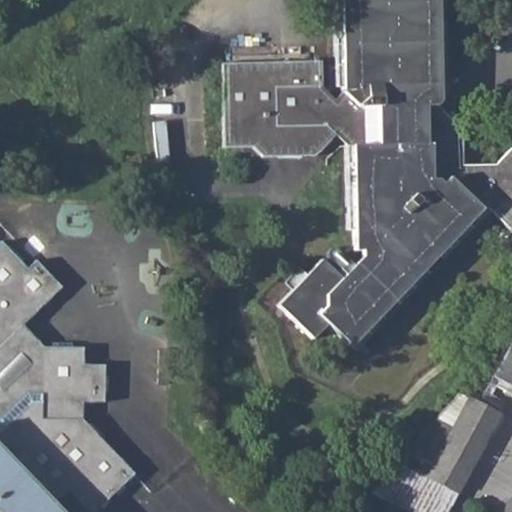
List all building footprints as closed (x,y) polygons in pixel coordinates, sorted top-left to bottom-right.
[(349,345),(480,208),(487,208),(511,233),(511,232),(511,148),(511,147),(495,164),(462,165),(461,120),(454,120),(437,104),(440,100),(439,84),(446,83),(444,0),(334,0),(335,66),(342,66),(343,90),(336,97),(321,85),(276,85),(276,124),(326,123),(334,132),(346,143),(347,229),(353,229),(353,249),(361,249),(361,254),(340,276),(319,257),(275,303),(310,337),(324,322),(349,345)] [(314,155),(334,132),(326,123),(276,124),(276,85),(321,85),(321,60),(221,63),(223,148),(254,147),(262,157),(314,155)] [(0,392),(105,503),(134,476),(101,441),(104,437),(91,424),(88,427),(82,420),(82,404),(102,404),(102,393),(107,393),(108,378),(103,377),(103,366),(83,364),(83,349),(72,348),(73,344),(53,343),(52,347),(45,348),(23,324),(60,288),(35,262),(26,269),(20,263),(22,260),(9,246),(8,248),(1,242),(0,243),(0,392)] [(511,337),(510,337),(489,374),(511,386),(511,337)] [(95,511),(105,503),(0,392),(0,511),(56,511),(52,507),(68,492),(88,511),(95,511)] [(407,511),(443,511),(496,413),(466,397),(449,426),(432,416),(401,452),(427,467),(423,474),(394,459),(366,490),(407,511)]
